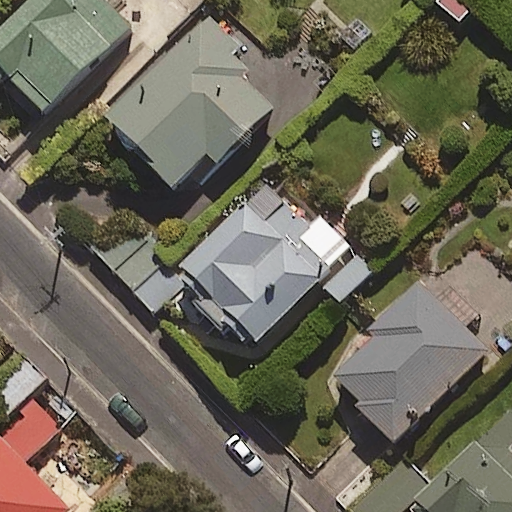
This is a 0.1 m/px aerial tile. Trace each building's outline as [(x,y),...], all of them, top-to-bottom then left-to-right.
[(131,38),(93,0),(44,0),(0,44),(0,95),(6,90),(42,126),(131,38)] [(241,89),(250,79),(232,62),(239,55),(204,23),(102,133),(174,201),(206,167),(218,178),(273,118),(241,89)] [(249,364),(317,292),(339,312),(378,271),(323,219),(308,235),(263,193),(171,290),(249,364)] [(488,363),(464,338),(481,321),(449,289),(432,306),(418,292),(371,338),(379,346),(332,392),(394,455),(488,363)] [(51,390),(29,367),(0,396),(0,405),(18,423),(51,390)] [(66,436),(44,413),(0,455),(0,511),(68,511),(30,472),(66,436)] [(511,511),(511,420),(511,419),(418,511),(511,511)]
